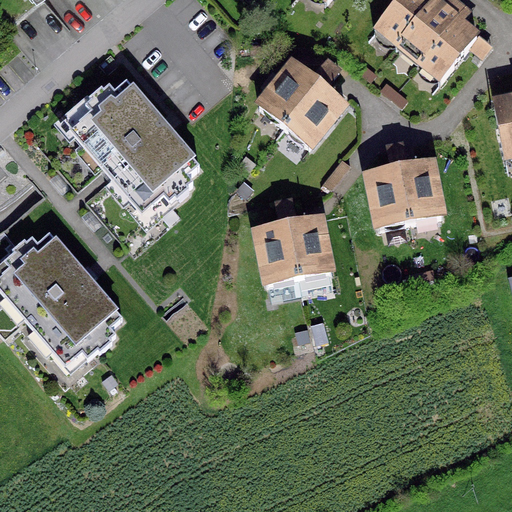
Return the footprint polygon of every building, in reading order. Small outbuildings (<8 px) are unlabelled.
[(468,51),(475,43),(421,0),(402,0),(374,34),(439,87),(468,51)] [(307,154),(343,110),(292,69),(257,112),(307,154)] [(185,183),(197,173),(124,89),(113,99),(107,93),(101,97),(99,95),(87,106),(89,108),(83,113),(89,119),(77,129),(150,214),(162,204),(167,210),(173,205),(175,207),(187,197),(185,195),(191,190),(185,183)] [(503,165),(511,162),(511,105),(492,109),(503,165)] [(322,189),(330,195),(348,171),(341,166),(322,189)] [(440,222),(429,167),(365,180),(376,235),(440,222)] [(329,278),(318,223),(254,236),(265,291),(329,278)] [(108,333),(120,323),(47,239),(35,249),(30,243),(24,248),(22,245),(10,256),(12,258),(2,267),(7,273),(0,279),(73,364),(80,358),(85,364),(96,355),(98,357),(110,347),(108,345),(114,340),(108,333)]
